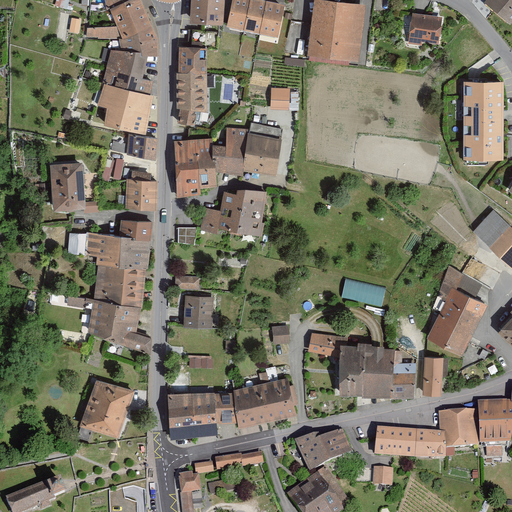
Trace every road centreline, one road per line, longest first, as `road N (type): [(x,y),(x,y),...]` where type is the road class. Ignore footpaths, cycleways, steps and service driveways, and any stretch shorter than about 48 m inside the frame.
road 1 (tertiary): [(173,0),(157,388),(162,459)]
road 2 (residential): [(162,459),(511,379)]
